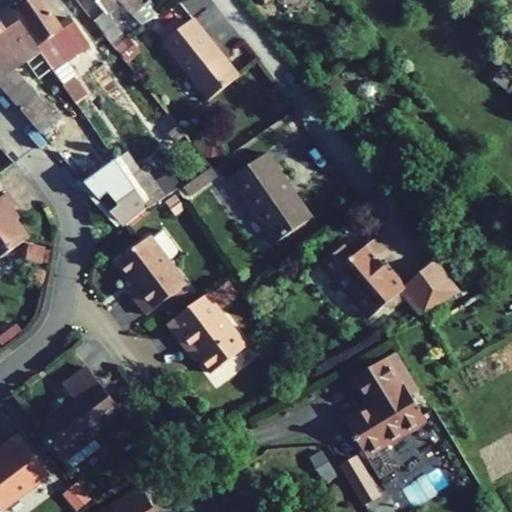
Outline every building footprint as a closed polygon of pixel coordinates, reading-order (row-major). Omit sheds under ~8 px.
[(60,26),(41,0),(34,0),(14,13),(53,69),(76,103),(87,96),(76,80),(79,78),(68,62),(90,47),(71,18),(60,26)] [(94,0),(105,12),(94,21),(112,43),(123,33),(108,14),(121,5),(131,15),(137,10),(146,20),(160,11),(149,0),(143,5),(138,0),(94,0)] [(37,80),(53,69),(14,13),(9,7),(0,12),(0,79),(13,70),(25,62),(37,80)] [(164,42),(186,24),(179,15),(157,32),(164,42)] [(239,76),(193,19),(186,24),(164,42),(163,43),(209,100),(239,76)] [(139,54),(125,38),(115,47),(129,63),(139,54)] [(511,85),(511,71),(504,65),(492,80),(507,92),(511,85)] [(0,87),(6,93),(23,82),(13,70),(0,79),(0,87)] [(321,87),(336,106),(348,97),(332,77),(321,87)] [(6,93),(41,133),(56,120),(23,82),(6,93)] [(175,143),(184,135),(177,127),(168,134),(175,143)] [(109,152),(93,129),(81,138),(98,160),(109,152)] [(126,153),(116,161),(128,178),(138,171),(126,153)] [(288,184),(267,153),(230,179),(275,244),(308,221),(285,187),(288,184)] [(98,173),(85,183),(123,227),(148,208),(128,178),(116,161),(115,160),(98,173)] [(98,173),(89,162),(76,173),(85,183),(98,173)] [(145,167),(138,171),(128,178),(148,208),(165,197),(154,181),(145,167)] [(183,188),(189,196),(217,176),(211,167),(183,188)] [(174,168),(154,181),(165,197),(184,183),(174,168)] [(0,257),(28,237),(9,210),(15,206),(6,193),(0,197),(0,257)] [(185,209),(175,195),(165,202),(175,216),(185,209)] [(184,286),(185,285),(167,261),(176,255),(177,249),(163,230),(151,239),(149,237),(117,261),(137,288),(130,294),(146,315),(166,300),(184,286)] [(385,305),(405,288),(408,292),(425,312),(460,292),(436,260),(404,287),(379,261),(388,253),(375,238),(352,258),(343,246),(321,264),(368,319),(385,305)] [(42,264),(45,247),(29,244),(25,261),(42,264)] [(212,293),(224,308),(240,296),(229,281),(212,293)] [(188,292),(184,286),(166,300),(170,306),(188,292)] [(405,288),(385,305),(389,308),(408,292),(405,288)] [(207,294),(167,324),(178,339),(183,336),(211,373),(246,346),(207,294)] [(395,353),(352,378),(368,406),(344,421),(378,479),(399,467),(387,446),(427,423),(411,395),(418,391),(395,353)] [(73,399),(37,426),(70,469),(100,447),(93,438),(123,415),(87,368),(63,386),(73,399)] [(49,475),(19,436),(0,450),(0,460),(1,461),(0,461),(0,509),(1,511),(49,475)] [(324,479),(334,473),(322,451),(311,458),(324,479)] [(356,456),(339,466),(362,504),(379,495),(356,456)] [(92,499),(77,482),(62,495),(77,511),(92,499)] [(154,511),(141,489),(100,511),(154,511)]
